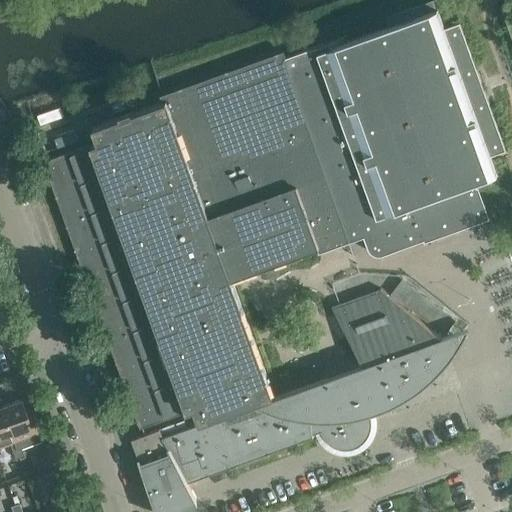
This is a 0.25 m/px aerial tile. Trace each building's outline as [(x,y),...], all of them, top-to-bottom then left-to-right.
[(286,56),(283,57),(346,229),(360,224),(365,237),(368,247),(371,251),(375,254),(379,255),(384,254),(488,217),(475,182),(498,174),(491,155),(507,150),(460,22),(445,28),(438,9),(349,41),(347,35),(287,57),(286,56)] [(201,423),(164,436),(189,481),(237,464),(238,465),(237,465),(237,467),(271,454),(270,453),(269,454),(269,452),(314,436),(314,433),(322,430),(327,440),(336,446),(346,449),(357,446),(365,440),(371,431),(372,421),(369,410),(384,405),(394,401),(417,387),(437,370),(454,350),(468,327),(443,336),(381,288),(381,289),(381,290),(334,307),(334,305),(333,306),(365,364),(354,368),(275,396),(232,278),(320,246),(318,239),(336,233),(346,229),(283,57),(282,55),(165,97),(166,99),(121,116),(122,116),(94,126),(99,141),(46,160),(142,427),(195,407),(201,423)] [(25,410),(21,399),(1,406),(14,442),(10,443),(15,459),(24,456),(21,448),(21,447),(42,440),(31,408),(25,410)] [(1,406),(0,406),(0,446),(10,443),(14,442),(1,406)] [(170,511),(197,497),(189,481),(164,436),(160,429),(132,439),(158,511),(170,511)] [(48,455),(36,459),(40,468),(40,469),(51,465),(51,464),(48,455)] [(54,471),(40,476),(43,484),(56,479),(54,471)] [(10,506),(12,511),(18,511),(22,511),(19,502),(10,506)]
